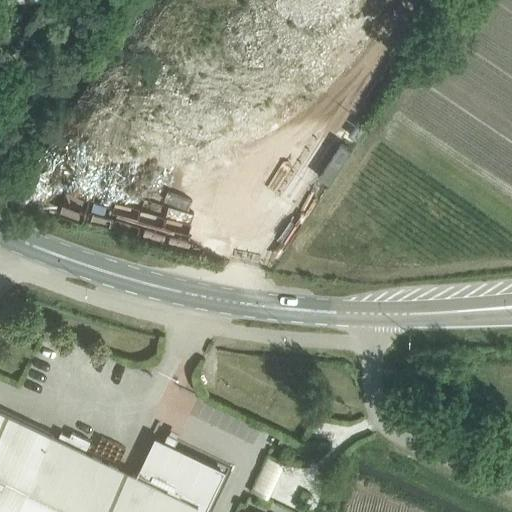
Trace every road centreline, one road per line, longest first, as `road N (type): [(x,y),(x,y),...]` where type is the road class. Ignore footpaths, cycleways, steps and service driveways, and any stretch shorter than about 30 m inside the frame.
road 1 (primary): [(377,314),(252,310),(137,284),(0,232)]
road 2 (unclassified): [(374,343),(150,315),(0,263)]
road 3 (unclassified): [(511,489),(383,425),(371,396),(374,343)]
road 4 (primary): [(511,307),(377,314)]
